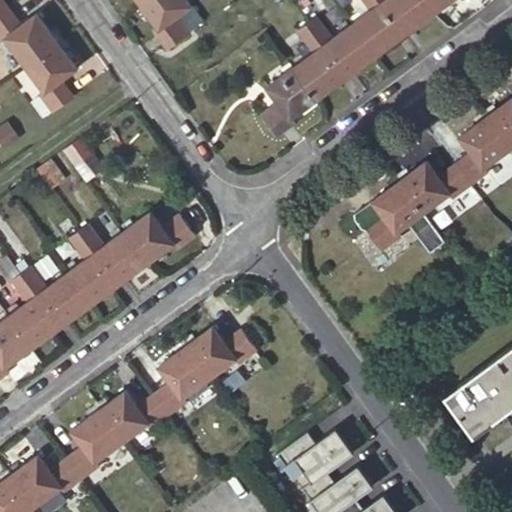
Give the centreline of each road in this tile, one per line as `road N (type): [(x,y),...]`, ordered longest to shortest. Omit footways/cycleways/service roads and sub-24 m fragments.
road 1 (residential): [(247,241),(274,184),(511,13)]
road 2 (residential): [(247,241),(453,511)]
road 3 (residential): [(0,426),(247,241)]
road 4 (residential): [(74,0),(247,241)]
road 5 (unknown): [(0,178),(135,85)]
